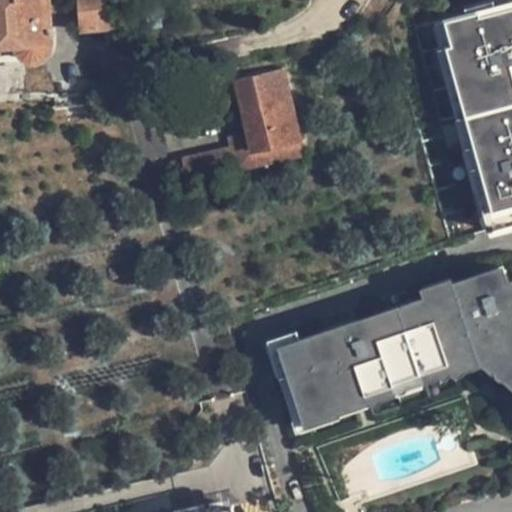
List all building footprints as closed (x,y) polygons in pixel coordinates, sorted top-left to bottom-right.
[(52,37),(51,29),(49,0),(0,0),(0,42),(16,42),(19,49),(23,54),(29,57),(35,58),(42,57),(47,53),(50,48),(52,37)] [(79,0),(81,27),(115,25),(113,0),(79,0)] [(511,0),(509,0),(474,11),(473,5),(428,19),(435,43),(431,45),(486,226),(511,218),(511,0)] [(471,0),(473,5),(474,11),(509,0),(471,0)] [(282,70),(233,81),(244,130),(248,149),(297,139),(282,70)] [(248,149),(244,130),(224,134),(226,146),(231,168),(300,153),(297,139),(248,149)] [(226,146),(178,156),(182,179),(231,168),(226,146)] [(455,286),(280,341),(301,410),(335,399),(334,397),(348,392),(346,386),(362,381),(364,387),(392,379),(391,376),(447,359),(448,361),(484,350),(497,362),(500,359),(511,370),(511,280),(498,285),(493,269),(454,281),(455,286)]
